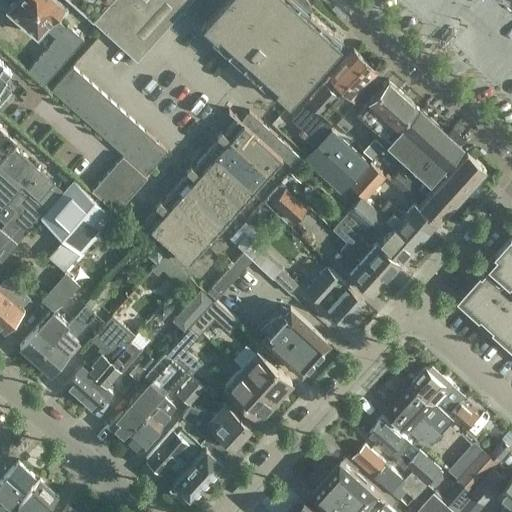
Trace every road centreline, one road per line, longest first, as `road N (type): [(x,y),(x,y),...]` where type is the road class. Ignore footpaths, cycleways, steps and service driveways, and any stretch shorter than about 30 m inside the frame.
road 1 (residential): [(220,511),(411,309)]
road 2 (residential): [(351,0),(511,144)]
road 3 (residential): [(149,511),(0,380)]
road 4 (residential): [(411,309),(511,196)]
road 5 (residential): [(511,400),(411,309)]
